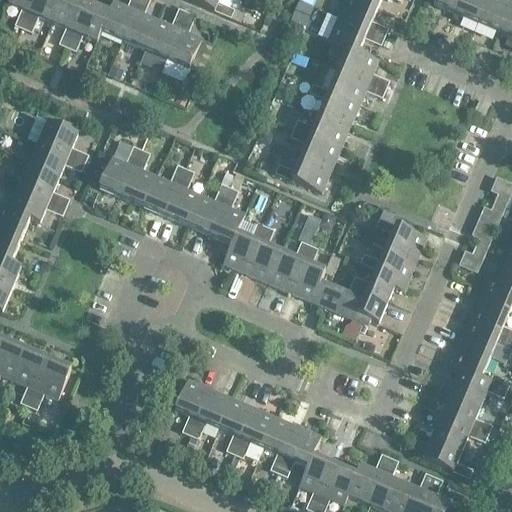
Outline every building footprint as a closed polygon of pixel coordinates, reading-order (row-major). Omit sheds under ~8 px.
[(36,0),(10,0),(8,6),(22,13),(15,29),(23,33),(36,0)] [(62,0),(36,0),(23,33),(32,36),(39,20),(51,25),(62,0)] [(66,31),(59,48),(67,51),(87,4),(76,0),(62,0),(51,25),(66,31)] [(131,0),(127,10),(113,4),(109,14),(100,34),(101,35),(123,44),(141,0),(131,0)] [(144,17),(151,1),(149,0),(141,0),(123,44),(145,54),(158,23),(144,17)] [(184,0),(184,2),(231,22),(239,25),(243,16),(235,13),(218,6),(220,0),(184,0)] [(384,41),(388,32),(372,25),(377,12),(349,0),(346,0),(337,21),(384,41)] [(349,0),(377,12),(382,0),(388,0),(400,5),(401,0),(349,0)] [(461,0),(435,0),(433,7),(455,16),(461,0)] [(488,0),(461,0),(455,16),(477,26),(488,0)] [(500,0),(488,0),(477,26),(499,35),(511,4),(511,0),(504,0),(504,2),(500,0)] [(83,39),(97,45),(101,35),(100,34),(109,14),(87,4),(67,51),(76,55),(83,39)] [(511,4),(499,35),(511,40),(511,4)] [(178,12),(171,29),(158,23),(145,54),(167,63),(187,16),(178,12)] [(188,36),(195,20),(187,16),(167,63),(189,73),(202,42),(188,36)] [(341,48),(348,51),(358,56),(359,55),(364,42),(381,49),(384,41),(337,21),(328,43),(334,46),(341,48)] [(385,93),(389,85),(372,77),(378,63),(359,55),(358,56),(348,51),(338,73),(385,93)] [(145,66),(140,78),(185,97),(191,81),(161,69),(159,72),(145,66)] [(112,68),(107,78),(119,83),(123,73),(112,68)] [(294,68),(291,79),(305,83),(308,72),(294,68)] [(359,108),(365,94),(382,101),(385,93),(338,73),(329,95),(359,108)] [(143,80),(138,91),(149,96),(154,85),(143,80)] [(281,85),(275,99),(284,102),(289,89),(281,85)] [(329,95),(313,87),(309,96),(325,103),(319,117),(350,131),(359,108),(329,95)] [(286,123),(284,128),(286,129),(293,132),(340,152),(350,131),(319,117),(314,131),(297,123),(294,122),(286,123)] [(118,121),(115,126),(117,131),(122,134),(128,132),(130,127),(128,121),(123,119),(118,121)] [(78,138),(47,125),(38,147),(85,167),(88,159),(72,152),(78,138)] [(286,129),(283,137),(290,140),(306,148),(301,161),(331,174),(340,152),(293,132),(286,129)] [(260,145),(272,150),(278,138),(266,133),(260,145)] [(101,159),(96,169),(107,174),(99,191),(121,201),(141,154),(134,151),(121,145),(114,161),(113,161),(111,163),(101,159)] [(59,182),(65,169),(81,176),(85,167),(38,147),(28,169),(59,182)] [(156,181),(143,175),(151,159),(141,154),(121,201),(144,210),(156,181)] [(251,171),(264,179),(273,164),(259,156),(251,171)] [(301,161),(295,175),(278,168),(274,176),(321,197),(331,174),(301,161)] [(66,211),(69,203),(53,196),(59,182),(28,169),(19,191),(66,211)] [(185,174),(178,171),(170,187),(156,181),(144,210),(166,220),(185,174)] [(201,199),(188,193),(194,179),(185,174),(166,220),(188,229),(201,199)] [(201,199),(188,229),(209,239),(229,193),(229,192),(233,183),(226,180),(222,189),(215,206),(201,199)] [(9,214),(30,223),(39,227),(45,213),(62,220),(66,211),(19,191),(10,213),(9,214)] [(233,249),(237,240),(245,220),(231,213),(239,197),(229,193),(209,239),(231,248),(233,249)] [(494,205),(505,210),(509,202),(497,197),(494,205)] [(501,219),(505,210),(494,205),(490,214),(501,219)] [(10,213),(0,208),(0,236),(20,245),(30,223),(9,214),(10,213)] [(426,242),(396,229),(379,222),(375,231),(392,238),(386,252),(416,265),(426,242)] [(265,232),(257,228),(250,245),(237,240),(233,249),(231,248),(223,268),(245,277),(265,232)] [(280,257),(267,252),(274,235),(265,232),(245,277),(268,287),(280,257)] [(280,257),(268,287),(289,296),(309,250),(313,242),(314,238),(306,234),(301,247),(294,263),(280,257)] [(0,262),(11,267),(11,266),(20,245),(0,236),(0,262)] [(475,249),(486,254),(490,246),(478,241),(475,249)] [(309,250),(289,296),(312,306),(321,285),(324,277),(325,276),(324,276),(311,270),(318,254),(321,246),(313,242),(309,250)] [(483,263),(486,254),(475,249),(471,258),(483,263)] [(386,252),(380,265),(364,258),(360,267),(377,274),(407,288),(416,265),(386,252)] [(324,277),(332,280),(340,262),(331,259),(324,276),(325,276),(324,277)] [(11,267),(0,262),(0,287),(12,293),(21,270),(11,266),(11,267)] [(511,264),(507,263),(498,285),(511,291),(511,264)] [(388,304),(394,291),(403,295),(407,288),(377,274),(371,287),(355,280),(351,288),(388,304)] [(488,281),(478,304),(508,317),(511,308),(511,291),(498,285),(488,281)] [(225,303),(252,314),(260,294),(233,283),(225,303)] [(321,285),(312,306),(355,324),(363,304),(347,297),(321,285)] [(0,287),(0,314),(2,315),(12,293),(0,287)] [(355,324),(367,329),(370,323),(378,327),(388,304),(351,288),(347,297),(363,304),(355,324)] [(511,344),(511,334),(503,330),(508,317),(478,304),(468,326),(511,344)] [(489,361),(495,347),(511,354),(511,344),(468,326),(459,348),(489,361)] [(0,378),(13,385),(26,354),(5,345),(0,355),(0,378)] [(450,370),(460,374),(480,383),(480,382),(489,361),(459,348),(450,370)] [(27,390),(20,407),(28,411),(49,364),(26,354),(13,385),(27,390)] [(37,414),(44,398),(58,404),(71,373),(49,364),(28,411),(37,414)] [(486,396),(503,403),(507,394),(489,387),(489,386),(480,382),(480,383),(460,374),(450,396),(481,409),(486,396)] [(507,394),(510,386),(492,378),(489,386),(489,387),(507,394)] [(189,420),(182,436),(190,440),(210,392),(188,383),(175,413),(189,420)] [(199,443),(206,427),(219,433),(232,402),(210,392),(190,440),(199,443)] [(450,396),(441,418),(488,438),(495,441),(498,433),(491,430),(475,423),(481,409),(450,396)] [(233,438),(226,455),(234,459),(254,411),(232,402),(219,433),(233,438)] [(234,459),(225,481),(234,484),(237,476),(234,475),(239,461),(243,462),(250,446),(263,451),(276,421),(254,411),(234,459)] [(462,453),(468,440),(484,447),(488,438),(441,418),(431,440),(462,453)] [(277,457),(270,474),(278,477),(298,430),(276,421),(263,451),(277,457)] [(294,465),(307,470),(308,470),(312,460),(321,440),(298,430),(278,477),(287,481),(294,465)] [(469,482),(473,474),(456,467),(462,453),(431,440),(422,462),(469,482)] [(190,441),(186,450),(192,453),(196,444),(190,441)] [(466,455),(462,463),(480,471),(483,462),(466,455)] [(347,499),(348,499),(369,509),(389,461),(381,458),(374,474),(360,468),(356,478),(347,499)] [(313,496),(305,511),(315,511),(334,469),(312,460),(308,470),(307,470),(298,490),(313,496)] [(389,461),(369,509),(377,511),(393,511),(404,487),(391,482),(398,465),(389,461)] [(325,511),(330,503),(344,509),(348,499),(347,499),(356,478),(334,469),(315,511),(325,511)] [(404,487),(393,511),(419,511),(433,480),(425,477),(418,493),(404,487)] [(433,480),(419,511),(446,511),(449,507),(435,501),(442,484),(433,480)]
